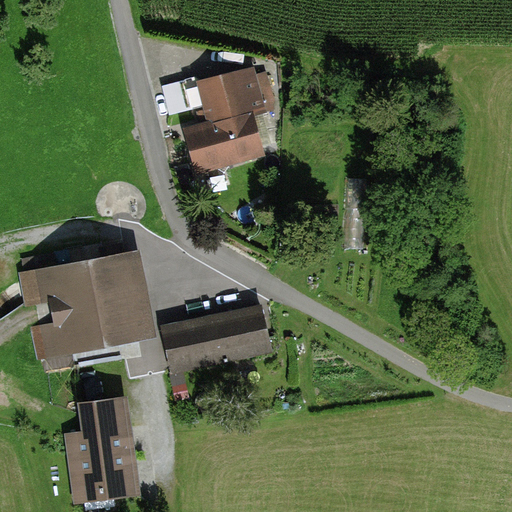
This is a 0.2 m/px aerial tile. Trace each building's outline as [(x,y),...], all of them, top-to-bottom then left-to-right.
[(261,95),(272,92),(267,70),(252,74),(249,61),(189,76),(199,118),(263,103),(261,95)] [(197,169),(260,152),(248,108),(185,125),(197,169)] [(132,252),(24,271),(42,370),(74,365),(71,352),(148,338),(132,252)] [(173,368),(265,348),(254,302),(162,322),(173,368)] [(135,498),(121,396),(70,403),(74,430),(59,432),(69,507),(135,498)]
